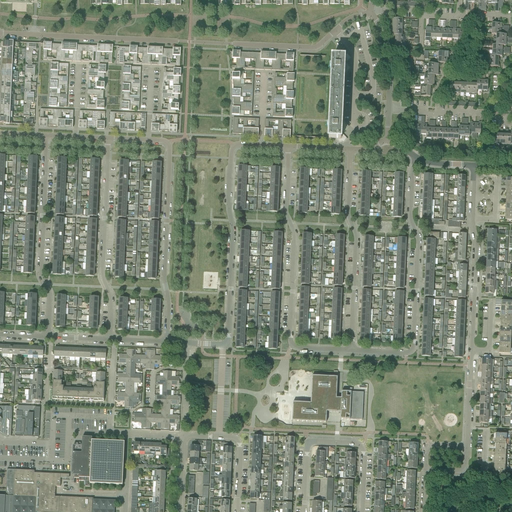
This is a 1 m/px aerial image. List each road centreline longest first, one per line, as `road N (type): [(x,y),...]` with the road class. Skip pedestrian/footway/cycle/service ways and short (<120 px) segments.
road 1 (residential): [(0,34),(313,48),(371,12)]
road 2 (residential): [(354,350),(290,340),(295,233),(285,208),(288,146)]
road 3 (residential): [(354,350),(414,348),(415,157)]
road 4 (residential): [(108,339),(111,297),(100,273),(107,138)]
road 5 (residential): [(46,335),(48,294),(39,275),(44,135)]
road 6 (residential): [(354,350),(350,149)]
road 7 (residential): [(166,342),(167,143)]
road 8 (residential): [(227,341),(234,145)]
road 9 (residential): [(304,511),(305,448),(313,440),(360,446),(361,511)]
road 10 (residential): [(470,350),(471,218)]
